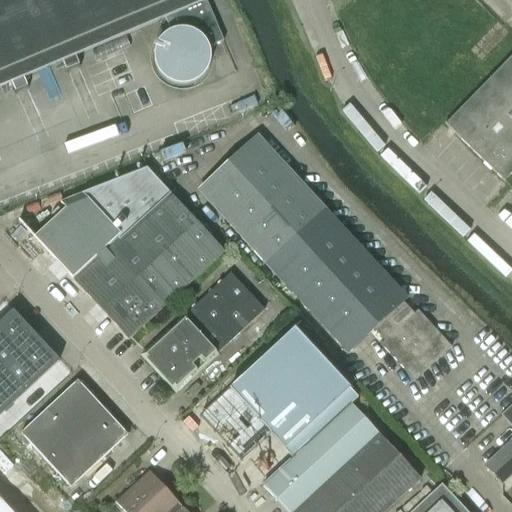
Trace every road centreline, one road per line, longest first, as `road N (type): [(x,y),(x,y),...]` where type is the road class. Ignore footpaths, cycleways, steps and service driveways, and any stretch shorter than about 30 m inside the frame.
road 1 (unclassified): [(242,511),(0,246)]
road 2 (unclassified): [(511,262),(378,131),(347,89),(307,0)]
